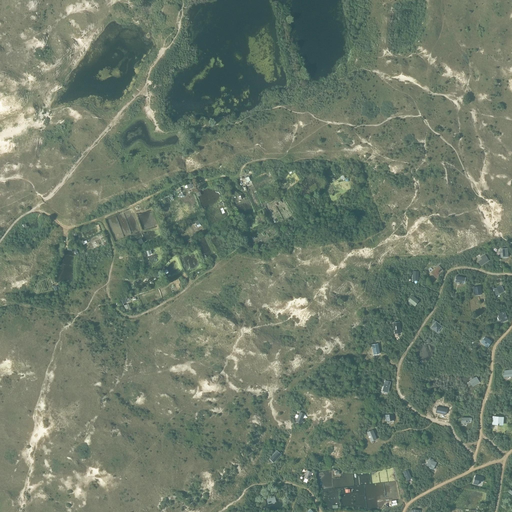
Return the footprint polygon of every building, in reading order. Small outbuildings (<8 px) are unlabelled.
[(500,249),(500,257),(508,257),(508,254),(507,249),(500,249)] [(481,259),(477,261),(480,266),(489,261),(484,254),(480,257),(481,259)] [(438,265),(430,272),(436,278),(439,276),(438,275),(443,271),(438,265)] [(475,296),(481,295),(479,286),(473,287),(475,296)] [(494,292),(495,293),(496,295),(502,293),(499,287),(494,289),(493,289),(494,292)] [(411,295),(409,298),(410,298),(408,301),(414,306),(419,301),(412,296),(411,295)] [(504,312),(498,314),(501,323),(507,320),(504,312)] [(430,328),(437,333),(442,326),(440,324),(440,325),(434,320),(432,322),(434,324),(430,328)] [(393,323),(393,326),(394,334),(401,333),(400,325),(399,322),(393,323)] [(485,337),(482,341),(486,344),(485,345),(484,346),(487,348),(492,342),(485,337)] [(374,355),(380,353),(378,345),(372,347),(374,355)] [(503,370),(504,373),(503,373),(503,377),(511,376),(511,369),(503,370)] [(469,381),(472,387),(479,382),(476,377),(474,378),(473,376),(471,377),(472,379),(469,381)] [(302,421),(305,414),(300,412),(296,421),(301,424),(302,421)] [(492,424),(503,425),(504,417),(492,416),(492,424)] [(370,442),(377,440),(373,430),(367,433),(370,442)] [(269,459),(274,463),(281,455),(276,450),(271,456),(272,456),(269,459)] [(435,466),(437,463),(434,461),(434,460),(430,458),(430,459),(429,459),(426,466),(429,467),(433,469),(435,466)] [(311,479),(312,477),(310,476),(312,472),(307,470),(304,478),(309,480),(310,478),(311,479)] [(412,478),(408,470),(403,472),(407,480),(412,478)] [(475,474),(473,484),(478,485),(479,481),(482,482),(484,477),(475,474)] [(267,499),(268,504),(276,502),(275,497),(274,495),(272,496),(272,497),(267,499)]
